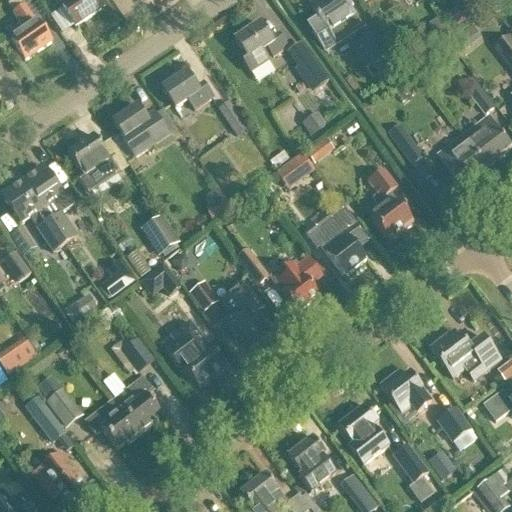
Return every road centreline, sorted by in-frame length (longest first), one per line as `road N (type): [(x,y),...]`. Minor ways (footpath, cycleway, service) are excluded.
road 1 (residential): [(140,511),(477,253)]
road 2 (residential): [(0,150),(227,0)]
